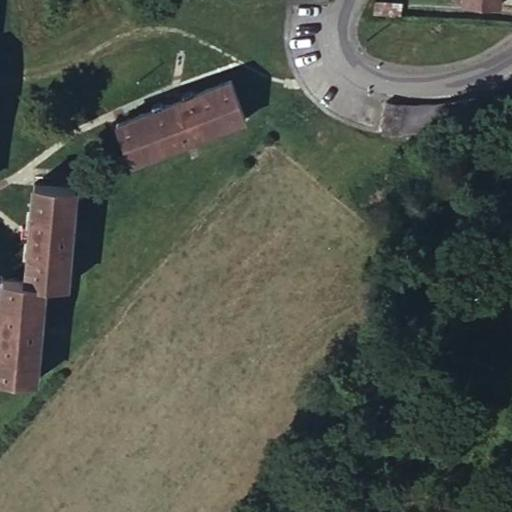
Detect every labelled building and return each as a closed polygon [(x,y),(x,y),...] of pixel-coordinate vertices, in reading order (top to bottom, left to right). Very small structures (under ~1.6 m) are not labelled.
[(249,118),(235,80),(121,123),(135,161),(249,118)] [(511,85),(498,94),(511,117),(511,116),(511,85)] [(485,127),(479,101),(465,103),(468,130),(485,127)] [(468,130),(465,103),(451,104),(453,132),(468,130)] [(453,132),(451,104),(435,106),(436,133),(453,132)] [(403,105),(390,105),(385,130),(401,131),(403,105)] [(403,105),(401,131),(419,132),(420,106),(403,105)] [(420,106),(419,132),(436,133),(435,106),(420,106)] [(40,182),(28,282),(48,284),(69,286),(81,187),(40,182)] [(48,284),(28,282),(9,280),(0,345),(0,374),(36,378),(48,284)]
